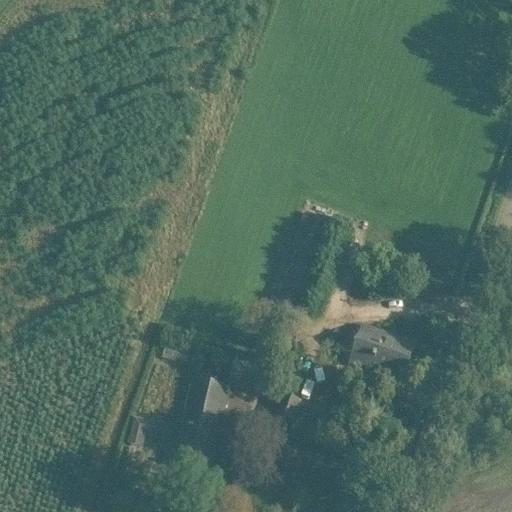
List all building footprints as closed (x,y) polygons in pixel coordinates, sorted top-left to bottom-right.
[(334,221),(314,214),(314,216),(303,213),(289,258),(290,258),(272,313),(300,323),(334,221)] [(274,318),(271,329),(293,335),(296,324),(274,318)] [(374,369),(384,372),(403,379),(412,352),(394,346),(396,341),(363,330),(351,366),(372,373),(374,369)] [(227,389),(269,399),(277,365),(252,359),(249,370),(233,366),(231,376),(227,389)] [(227,365),(224,374),(231,376),(233,366),(227,365)] [(193,384),(173,466),(208,475),(228,393),(215,390),(218,380),(197,375),(195,385),(193,384)] [(274,425),(291,431),(299,405),(282,399),(274,425)] [(161,442),(164,427),(134,420),(128,446),(142,449),(144,438),(161,442)]
